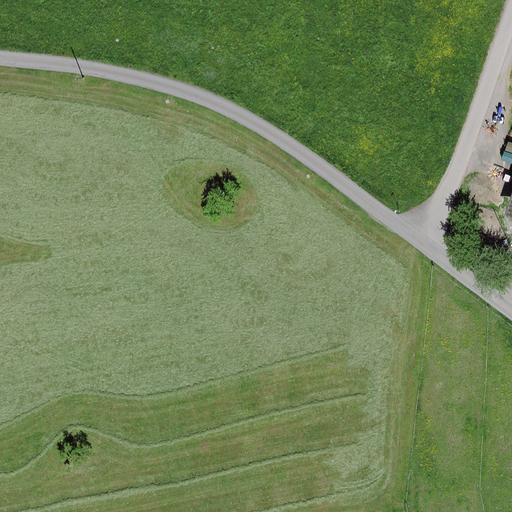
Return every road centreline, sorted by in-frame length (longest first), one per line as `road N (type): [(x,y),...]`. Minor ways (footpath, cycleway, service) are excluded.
road 1 (residential): [(511,306),(302,145),(248,113),(180,85),(0,56)]
road 2 (track): [(511,30),(436,247)]
